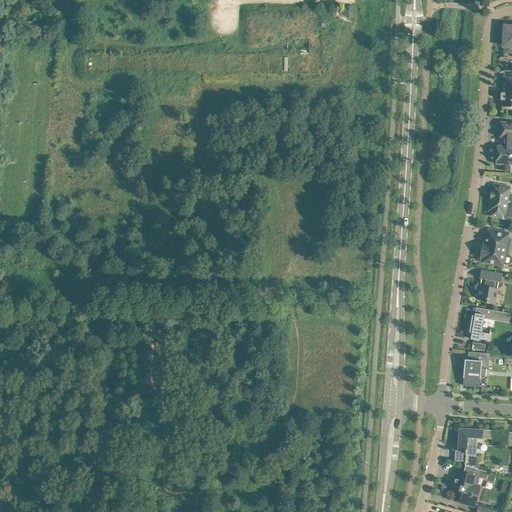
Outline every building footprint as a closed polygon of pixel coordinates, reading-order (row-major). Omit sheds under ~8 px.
[(250,15),(250,46),(260,46),(260,35),(336,36),(336,10),(309,10),(309,15),(250,15)] [(511,27),(505,27),(503,46),(508,46),(508,48),(511,47),(511,27)] [(85,54),(85,74),(319,74),(319,43),(309,43),(309,55),(85,54)] [(511,78),(503,78),(502,92),(500,92),(500,100),(502,101),(501,110),(511,110),(511,78)] [(511,123),(501,122),(500,137),(504,137),(503,146),(497,146),(496,164),(511,165),(511,123)] [(491,198),(489,210),(491,211),(490,216),(500,218),(501,213),(505,213),(507,203),(511,203),(511,194),(509,194),(510,187),(503,186),(493,184),(492,192),(491,192),(489,198),(491,198)] [(508,233),(498,232),(488,230),(486,244),(483,243),(480,258),(483,259),(482,262),(502,265),(502,264),(505,265),(507,265),(510,264),(511,263),(511,262),(511,261),(511,257),(511,255),(510,255),(508,254),(511,238),(507,237),(508,233)] [(502,274),(491,272),(481,270),(479,279),(481,279),(480,285),(475,284),(474,288),(474,289),(474,291),(475,292),(475,293),(475,294),(476,295),(476,296),(477,298),(478,299),(479,299),(479,300),(480,301),(482,302),(484,302),(485,303),(495,305),(498,289),(495,288),(496,282),(500,282),(502,274)] [(510,313),(476,307),(474,316),(472,315),(469,332),(471,333),(470,339),(480,341),(480,339),(488,341),(490,330),(482,328),(484,319),(508,323),(510,313)] [(485,344),(473,342),(472,349),(484,351),(485,344)] [(490,354),(478,353),(468,352),(468,360),(465,360),(463,375),(462,389),(466,389),(466,385),(487,387),(488,377),(485,377),(486,369),(488,370),(490,354)] [(30,360),(26,370),(33,373),(36,363),(30,360)] [(482,439),(482,430),(459,429),(458,451),(465,451),(465,454),(466,454),(465,465),(464,465),(465,466),(475,468),(477,469),(477,467),(478,467),(478,458),(477,458),(477,457),(475,457),(476,438),(482,439)] [(488,472),(482,470),(477,469),(475,468),(465,466),(463,472),(458,470),(453,487),(459,489),(459,491),(462,492),(459,502),(469,504),(475,506),(480,487),(473,485),(476,477),(486,480),(488,472)]
